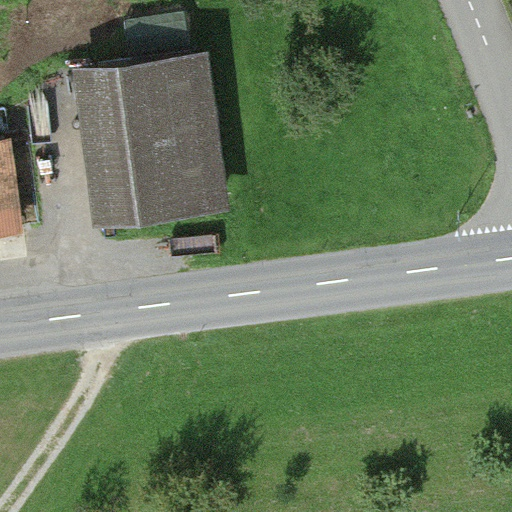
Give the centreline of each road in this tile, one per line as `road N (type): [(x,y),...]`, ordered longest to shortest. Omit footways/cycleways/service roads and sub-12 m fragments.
road 1 (tertiary): [(0,330),(511,260)]
road 2 (track): [(11,511),(100,370),(124,313)]
